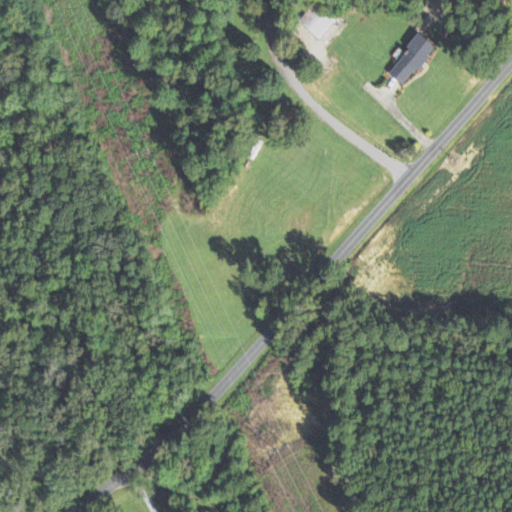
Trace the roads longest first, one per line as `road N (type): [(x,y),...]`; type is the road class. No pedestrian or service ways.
road 1 (residential): [(511,63),(216,396),(147,464),(76,511)]
road 2 (residential): [(147,464),(163,480),(189,482),(228,460),(253,429),(280,365),(294,362),(319,380),(326,404),(332,511)]
